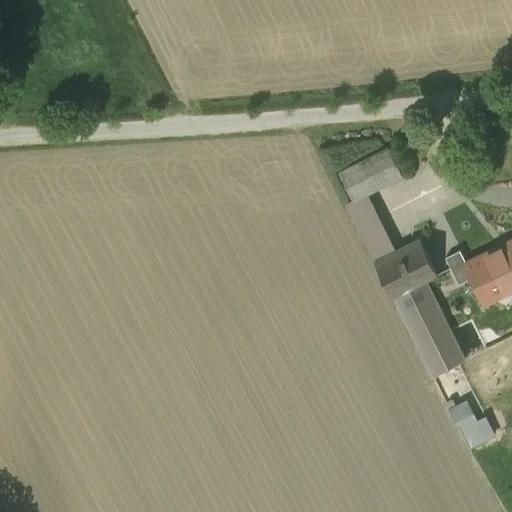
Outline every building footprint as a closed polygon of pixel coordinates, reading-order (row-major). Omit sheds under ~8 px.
[(390,145),(341,170),(355,198),(364,194),(404,174),(390,145)] [(364,194),(355,198),(345,203),(367,246),(385,237),(364,194)] [(445,225),(376,259),(394,295),(395,295),(434,374),(459,361),(466,358),(440,305),(451,300),(444,285),(459,278),(453,265),(464,260),(462,256),(500,237),(484,205),(483,205),(446,223),(445,225)] [(385,237),(367,246),(373,260),(392,250),(385,237)] [(511,239),(503,244),(500,237),(462,256),(464,260),(485,301),(511,288),(511,239)] [(460,419),(473,444),(494,433),(487,419),(477,424),(471,413),(460,419)]
